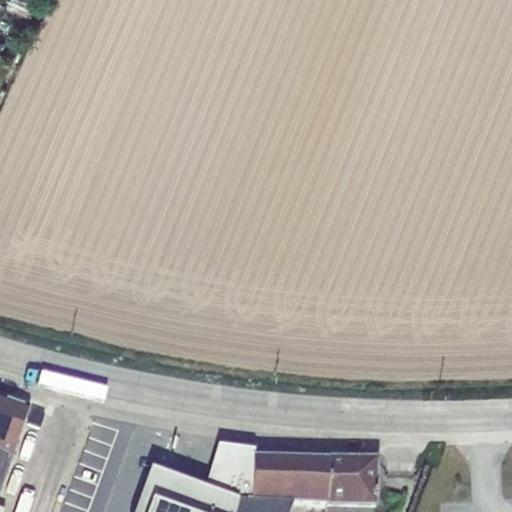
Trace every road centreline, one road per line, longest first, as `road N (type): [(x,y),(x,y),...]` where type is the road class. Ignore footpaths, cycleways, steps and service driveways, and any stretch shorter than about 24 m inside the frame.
road 1 (tertiary): [(0,359),(101,386),(268,410),(401,420),(511,416)]
road 2 (unknown): [(145,393),(99,511)]
